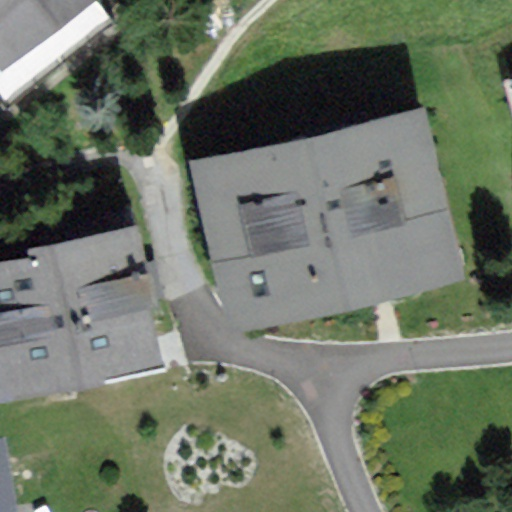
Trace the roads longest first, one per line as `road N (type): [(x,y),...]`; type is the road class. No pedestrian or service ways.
road 1 (residential): [(318,368),(202,341),(152,161)]
road 2 (residential): [(511,345),(318,368)]
road 3 (residential): [(374,511),(318,368)]
